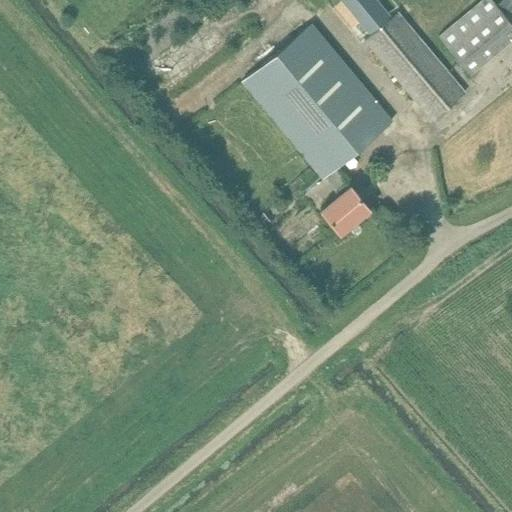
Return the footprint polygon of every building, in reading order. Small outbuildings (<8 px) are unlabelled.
[(391,12),(380,0),(342,0),(368,31),(391,12)] [(481,0),(439,36),(457,57),(470,73),(511,36),(511,0),(499,0),(496,3),(492,0),(481,0)] [(465,93),(397,11),(364,38),(431,120),(465,93)] [(312,23),(242,81),(321,178),(324,177),(334,167),(392,120),(312,23)] [(322,210),(339,231),(369,206),(351,185),(350,186),(334,167),(324,177),(339,195),(322,210)] [(263,212),(256,218),(263,227),(270,221),(263,212)]
